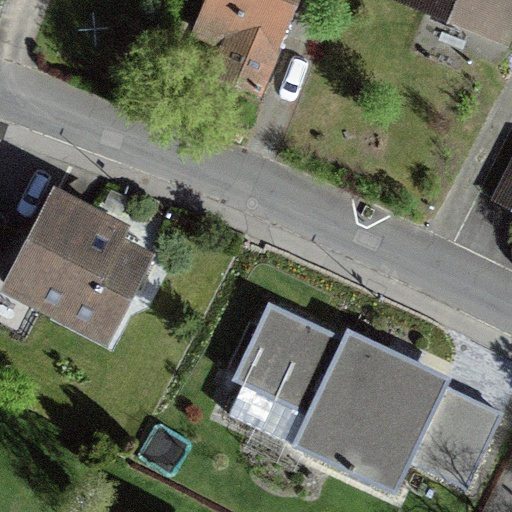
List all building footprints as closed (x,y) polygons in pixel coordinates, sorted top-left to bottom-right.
[(308,0),(219,0),(199,50),(227,61),(217,87),(265,106),(308,0)] [(511,0),(397,0),(392,14),(511,62),(511,0)] [(511,177),(495,211),(511,219),(511,177)] [(5,304),(113,357),(165,253),(56,200),(5,304)] [(414,476),(468,502),(505,428),(451,401),(456,390),(353,341),(348,351),(273,316),(238,391),(314,425),(297,459),(399,507),(414,476)]
